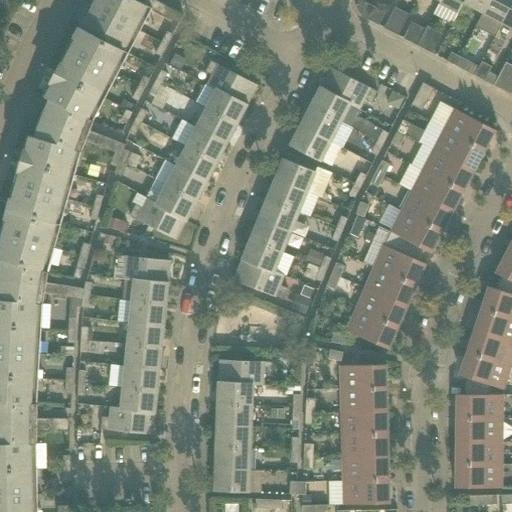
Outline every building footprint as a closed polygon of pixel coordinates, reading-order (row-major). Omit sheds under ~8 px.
[(148,6),(180,23),(184,15),(155,0),(146,0),(144,4),(137,0),(93,0),(91,5),(137,29),(148,6)] [(363,17),(378,25),(379,25),(384,17),(383,17),(386,13),(361,0),(359,0),(356,7),(363,17)] [(441,0),(441,2),(460,12),(465,3),(465,0),(441,0)] [(490,0),(465,0),(465,3),(483,12),(484,13),(490,0)] [(496,35),(502,22),(503,23),(511,4),(511,0),(490,0),(484,13),(483,12),(477,25),(496,35)] [(511,4),(503,23),(511,27),(511,4)] [(125,51),(137,29),(91,5),(79,28),(125,51)] [(396,7),(384,28),(399,35),(410,14),(396,7)] [(403,38),(418,45),(422,37),(421,37),(425,29),(411,22),(403,38)] [(418,45),(427,50),(432,53),(442,34),(427,26),(425,29),(421,37),(422,37),(418,45)] [(113,74),(125,51),(79,28),(67,50),(113,74)] [(162,42),(168,46),(174,34),(168,31),(162,42)] [(162,57),(168,46),(162,42),(156,54),(162,57)] [(101,97),(113,74),(67,50),(55,73),(101,97)] [(451,53),(447,61),(456,65),(460,57),(451,53)] [(182,70),(187,59),(176,54),(171,64),(182,70)] [(480,67),(469,62),(460,57),(456,65),(475,76),(480,67)] [(218,88),(248,104),(258,85),(212,61),(206,72),(213,76),(208,85),(216,90),(218,88)] [(483,61),(480,66),(480,67),(475,76),(494,86),(499,76),(490,72),(493,67),(483,61)] [(511,94),(511,93),(511,64),(507,62),(499,76),(494,86),(503,90),(511,94)] [(332,68),(322,86),(352,102),(351,105),(360,109),(365,99),(372,103),(378,92),(332,68)] [(156,81),(162,84),(169,73),(163,70),(156,81)] [(90,118),(101,97),(55,73),(44,96),(54,101),(94,122),(94,121),(90,118)] [(138,87),(144,90),(150,79),(144,76),(138,87)] [(162,84),(156,81),(150,92),(156,96),(162,84)] [(423,111),(434,89),(424,83),(412,105),(423,111)] [(321,86),(311,106),(342,122),(351,105),(352,102),(322,86),(321,86)] [(139,102),(144,90),(138,87),(133,98),(139,102)] [(207,107),(239,124),(249,104),(248,104),(218,88),(216,90),(207,107)] [(399,109),(405,98),(393,92),(387,104),(399,109)] [(125,99),(121,106),(130,111),(134,104),(125,99)] [(86,141),(90,131),(94,122),(54,101),(51,110),(45,107),(37,127),(42,129),(39,138),(28,135),(0,235),(0,259),(4,261),(5,269),(0,269),(0,290),(5,291),(5,300),(0,300),(0,511),(33,511),(32,444),(37,444),(37,429),(38,418),(38,404),(33,403),(38,304),(43,304),(45,293),(47,283),(49,272),(43,270),(77,150),(82,152),(86,141)] [(496,130),(456,109),(441,101),(430,122),(444,129),(485,151),(496,130)] [(332,142),(342,122),(311,106),(300,125),(332,142)] [(207,107),(197,127),(228,143),(239,124),(207,107)] [(142,108),(136,121),(142,124),(148,112),(142,108)] [(133,113),(127,110),(121,121),(127,124),(133,113)] [(403,120),(398,131),(405,135),(419,142),(425,131),(403,120)] [(137,134),(142,124),(136,121),(130,131),(137,134)] [(332,142),(300,125),(290,145),(332,167),(342,147),(332,142)] [(377,141),(384,144),(389,133),(374,125),(368,137),(377,141)] [(197,127),(187,147),(218,163),(228,143),(197,127)] [(444,129),(434,150),(475,171),(485,151),(444,129)] [(124,150),(126,145),(90,131),(86,141),(116,152),(122,155),(124,150)] [(405,135),(398,131),(392,142),(399,146),(405,135)] [(384,144),(377,141),(372,153),(378,156),(384,144)] [(187,147),(177,166),(208,183),(218,163),(187,147)] [(124,150),(122,155),(120,161),(126,163),(137,168),(141,157),(130,152),(124,150)] [(434,150),(423,170),(464,192),(475,171),(434,150)] [(120,161),(122,155),(116,152),(111,164),(118,167),(120,161)] [(275,178),(308,191),(322,198),(332,173),(318,167),(316,171),(284,158),(275,178)] [(377,172),(384,176),(390,164),(382,160),(377,172)] [(120,161),(118,167),(115,173),(121,175),(126,163),(120,161)] [(412,190),(412,191),(453,212),(464,192),(423,170),(410,164),(400,184),(412,190)] [(177,166),(166,186),(198,202),(208,183),(177,166)] [(361,172),(355,184),(361,187),(367,175),(361,172)] [(384,176),(377,172),(371,183),(379,186),(384,176)] [(275,178),(267,199),(299,212),(308,191),(275,178)] [(355,198),(361,187),(355,184),(349,195),(355,198)] [(187,222),(198,202),(166,186),(157,203),(156,205),(187,221),(187,222)] [(412,191),(401,211),(443,233),(453,212),(412,191)] [(94,207),(101,208),(104,196),(97,194),(94,207)] [(177,240),(187,221),(156,205),(157,203),(141,195),(130,216),(177,240)] [(259,219),(291,233),(299,212),(267,199),(259,219)] [(360,202),(356,214),(364,218),(369,205),(360,202)] [(98,221),(101,208),(94,207),(91,219),(98,221)] [(443,233),(401,211),(391,232),(426,250),(432,253),(443,233)] [(359,238),(364,227),(367,220),(364,218),(356,214),(349,234),(359,238)] [(341,216),(337,228),(343,230),(348,219),(341,216)] [(110,218),(108,227),(126,232),(128,223),(110,218)] [(250,240),(283,253),(291,233),(259,219),(250,240)] [(338,242),(343,230),(337,228),(332,240),(338,242)] [(372,242),(376,235),(369,232),(366,239),(372,242)] [(391,232),(387,239),(384,245),(375,267),(417,285),(426,264),(420,261),(426,250),(391,232)] [(113,245),(115,236),(107,234),(104,242),(113,245)] [(283,253),(250,240),(242,260),(243,260),(274,273),(275,271),(284,275),(286,275),(294,257),(283,253)] [(81,255),(87,257),(90,244),(84,243),(81,255)] [(320,268),(325,256),(326,255),(315,250),(310,249),(305,262),(309,263),(320,268)] [(511,254),(507,252),(496,273),(502,276),(511,280),(511,254)] [(84,269),(87,257),(81,255),(78,267),(84,269)] [(134,278),(169,282),(171,261),(119,255),(117,268),(125,269),(124,280),(134,281),(134,278)] [(320,268),(327,270),(331,258),(325,256),(320,268)] [(274,273),(243,260),(235,280),(283,300),(288,288),(280,285),(284,275),(275,271),(274,273)] [(322,282),(327,270),(320,268),(309,263),(304,276),(316,281),(316,280),(322,282)] [(337,263),(332,274),(340,277),(344,266),(337,263)] [(84,269),(78,267),(75,277),(81,279),(84,269)] [(375,267),(366,288),(408,306),(417,285),(375,267)] [(335,289),(340,277),(332,274),(327,286),(335,289)] [(496,289),(490,286),(482,309),(511,318),(511,280),(502,276),(496,289)] [(132,300),(167,304),(170,282),(169,282),(134,278),(134,281),(132,300)] [(86,282),(85,289),(84,294),(90,295),(92,283),(86,282)] [(84,294),(85,289),(47,283),(45,293),(71,298),(83,300),(84,294)] [(305,285),(301,294),(311,299),(315,289),(305,285)] [(366,288),(356,309),(399,328),(408,306),(366,288)] [(84,294),(83,300),(82,307),(88,308),(90,295),(84,294)] [(297,294),(291,308),(306,315),(312,301),(297,294)] [(70,317),(77,318),(77,307),(82,307),(83,300),(71,298),(70,317)] [(130,322),(165,326),(167,304),(132,300),(130,322)] [(347,331),(389,349),(399,328),(356,309),(347,331)] [(475,331),(511,343),(511,318),(482,309),(475,331)] [(128,344),(163,348),(165,326),(130,322),(128,344)] [(511,367),(511,364),(511,343),(475,331),(467,353),(511,367)] [(346,336),(334,334),(332,342),(345,344),(346,336)] [(125,366),(161,370),(163,348),(128,344),(125,366)] [(343,352),(331,350),(329,359),(342,361),(343,352)] [(467,377),(466,381),(465,388),(489,390),(490,385),(504,389),(511,367),(467,353),(460,375),(467,377)] [(221,360),(220,381),(254,382),(254,385),(263,385),(264,374),(272,375),(273,362),(221,360)] [(387,365),(341,366),(341,389),(387,388),(387,365)] [(123,388),(158,392),(161,370),(125,366),(123,388)] [(218,403),(253,405),(254,385),(254,382),(220,381),(219,381),(218,403)] [(121,410),(155,414),(156,414),(158,392),(123,388),(121,408),(121,410)] [(341,389),(342,412),(388,411),(387,388),(341,389)] [(457,418),(503,418),(503,395),(489,395),(489,390),(465,388),(464,395),(457,394),(457,418)] [(307,399),(306,411),(315,411),(315,399),(307,399)] [(217,425),(252,427),(253,405),(218,403),(217,425)] [(121,410),(121,408),(112,407),(110,418),(102,417),(101,429),(153,434),(155,414),(121,410)] [(284,419),(285,409),(272,408),(271,418),(284,419)] [(315,424),(315,411),(306,411),(306,423),(315,424)] [(342,412),(343,435),(389,434),(388,411),(342,412)] [(38,418),(37,429),(68,430),(68,419),(38,418)] [(457,441),(503,441),(503,418),(457,418),(457,441)] [(216,447),(251,449),(252,427),(217,425),(216,447)] [(343,435),(343,458),(389,457),(389,434),(343,435)] [(457,464),(503,465),(503,441),(457,441),(457,464)] [(305,444),(305,456),(313,457),(314,444),(305,444)] [(250,471),(251,449),(216,447),(215,469),(250,471)] [(313,469),(313,457),(305,456),(304,469),(313,469)] [(343,458),(344,481),(390,480),(389,457),(343,458)] [(457,464),(456,488),(502,488),(503,465),(457,464)] [(215,469),(215,491),(249,492),(250,471),(215,469)] [(390,503),(390,480),(344,481),(344,504),(390,503)] [(297,495),(306,495),(307,482),(297,482),(297,495)] [(501,505),(511,504),(511,494),(501,495),(501,496),(501,505)] [(311,495),(303,495),(302,505),(311,505),(311,495)] [(497,495),(480,496),(480,505),(498,504),(497,495)] [(480,505),(480,496),(470,496),(470,505),(480,505)] [(256,508),(269,508),(269,500),(257,499),(256,508)] [(282,500),(269,500),(269,508),(281,509),(282,500)]
